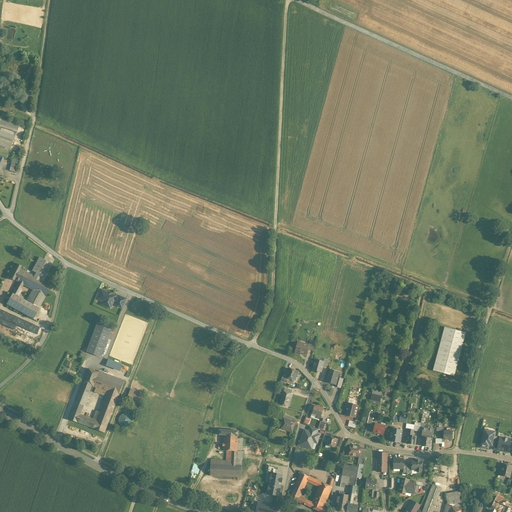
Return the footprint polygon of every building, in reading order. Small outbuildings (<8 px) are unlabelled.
[(8,85),(4,86),(1,88),(0,91),(0,92),(0,95),(3,98),(6,100),(10,99),(13,97),(15,93),(14,89),(12,86),(8,85)] [(0,126),(2,128),(17,133),(20,126),(0,119),(0,126)] [(0,133),(15,138),(15,137),(0,131),(2,128),(0,126),(0,133)] [(0,133),(0,136),(13,141),(15,138),(0,133)] [(0,149),(8,153),(13,141),(0,136),(0,149)] [(0,160),(4,162),(8,153),(0,149),(0,160)] [(26,273),(43,282),(52,265),(39,258),(32,271),(28,270),(26,273)] [(17,264),(10,279),(14,281),(14,280),(20,269),(21,266),(17,264)] [(25,272),(20,269),(14,280),(19,282),(18,283),(19,284),(20,283),(25,272)] [(26,273),(25,272),(20,283),(33,290),(46,296),(51,286),(43,282),(26,273)] [(26,301),(29,297),(19,291),(20,289),(16,287),(12,294),(26,301)] [(108,293),(100,289),(96,299),(102,301),(101,304),(111,309),(117,297),(112,295),(112,294),(108,292),(108,293)] [(39,308),(46,296),(33,290),(29,297),(26,301),(39,308)] [(26,301),(12,294),(6,304),(15,309),(33,319),(39,308),(26,301)] [(127,299),(119,295),(118,298),(117,297),(115,301),(116,302),(114,305),(123,309),(127,299)] [(31,337),(36,326),(0,309),(0,324),(15,331),(14,335),(26,341),(28,336),(31,337)] [(112,329),(98,324),(87,351),(101,357),(112,329)] [(433,371),(454,377),(466,333),(445,327),(433,371)] [(295,352),(307,355),(310,346),(298,342),(295,352)] [(316,360),(313,370),(321,373),(324,362),(316,360)] [(298,372),(288,368),(285,377),(295,380),(298,372)] [(98,372),(89,369),(84,383),(92,386),(93,387),(99,373),(98,372)] [(330,370),(326,382),(336,385),(339,373),(330,370)] [(108,392),(119,396),(125,381),(99,371),(98,372),(99,373),(93,387),(108,392)] [(92,386),(84,383),(82,388),(89,391),(92,386)] [(89,391),(82,388),(76,402),(84,405),(89,391)] [(144,394),(131,389),(126,401),(139,406),(144,394)] [(372,391),(370,400),(380,402),(382,392),(372,391)] [(102,407),(113,411),(119,396),(108,392),(102,407)] [(292,394),(283,392),(283,394),(281,394),(280,396),(282,397),(280,405),(289,407),(292,394)] [(345,415),(355,417),(358,406),(348,404),(345,415)] [(315,405),(312,414),(321,417),(324,409),(315,405)] [(83,409),(75,406),(69,420),(77,423),(81,414),(83,409)] [(97,421),(94,429),(105,433),(113,411),(102,407),(100,412),(97,421)] [(93,419),(81,414),(77,423),(94,429),(97,421),(93,419)] [(129,414),(128,414),(126,414),(124,414),(122,415),(120,416),(119,418),(119,420),(119,422),(119,424),(121,426),(122,427),(124,428),(126,428),(128,427),(130,426),(131,425),(132,423),(133,421),(133,419),(132,417),(131,416),(129,414)] [(295,422),(284,419),(281,429),(282,429),(282,427),(287,429),(286,431),(292,432),(295,422)] [(318,428),(325,430),(326,426),(324,425),(326,422),(320,421),(318,428)] [(376,424),(374,432),(384,434),(386,426),(376,424)] [(421,437),(433,439),(434,430),(423,428),(421,437)] [(101,441),(102,436),(76,429),(74,437),(98,443),(99,440),(101,441)] [(392,429),(390,442),(400,443),(401,430),(392,429)] [(496,431),(484,429),(480,448),(488,449),(489,445),(492,446),(493,444),(494,437),(496,431)] [(315,433),(305,430),(303,437),(313,440),(315,433)] [(444,431),(443,439),(452,439),(453,431),(444,431)] [(338,439),(328,436),(326,445),(335,448),(338,439)] [(408,436),(407,444),(415,445),(416,437),(408,436)] [(313,440),(303,437),(301,444),(311,447),(313,440)] [(431,438),(424,437),(423,446),(430,447),(431,438)] [(511,440),(500,437),(497,451),(508,453),(509,450),(511,442),(511,440)] [(238,441),(224,440),(223,451),(227,451),(232,451),(233,451),(238,452),(238,451),(238,441)] [(359,457),(360,447),(350,446),(349,456),(359,457)] [(293,466),(296,467),(298,456),(308,458),(310,454),(296,449),(293,466)] [(226,460),(216,460),(216,464),(232,465),(232,451),(227,451),(226,460)] [(378,453),(377,463),(387,463),(387,453),(378,453)] [(404,459),(393,459),(393,469),(404,469),(404,459)] [(422,461),(412,461),(412,470),(422,470),(422,461)] [(377,471),(387,472),(387,463),(377,463),(377,471)] [(216,464),(211,464),(210,476),(242,477),(242,466),(237,465),(232,465),(216,464)] [(509,478),(511,466),(503,464),(500,476),(509,478)] [(344,465),(341,484),(356,487),(359,468),(344,465)] [(272,473),(269,484),(280,486),(282,475),(272,473)] [(308,482),(310,477),(301,473),(290,498),(298,502),(301,497),(308,482)] [(321,482),(310,477),(308,482),(319,487),(321,482)] [(366,488),(376,489),(377,480),(367,479),(366,488)] [(313,500),(324,505),(332,487),(329,486),(321,482),(319,487),(313,500)] [(414,493),(415,484),(407,483),(406,492),(414,493)] [(280,486),(269,484),(268,494),(278,496),(279,493),(280,493),(280,489),(280,486)] [(433,485),(422,511),(433,511),(442,489),(433,485)] [(446,494),(449,505),(452,506),(461,510),(458,491),(446,494)] [(336,511),(339,511),(347,511),(350,496),(339,494),(336,511)] [(511,504),(496,497),(495,500),(511,508),(511,504)] [(310,507),(312,503),(305,499),(303,504),(310,507)] [(324,505),(313,500),(312,503),(310,507),(321,511),(325,511),(327,510),(323,508),(324,505)] [(405,511),(416,511),(421,505),(412,500),(405,511)] [(511,511),(511,508),(495,500),(490,511),(492,511),(511,511)] [(277,511),(278,507),(259,502),(256,511),(277,511)] [(349,503),(347,511),(357,511),(358,505),(349,503)]
